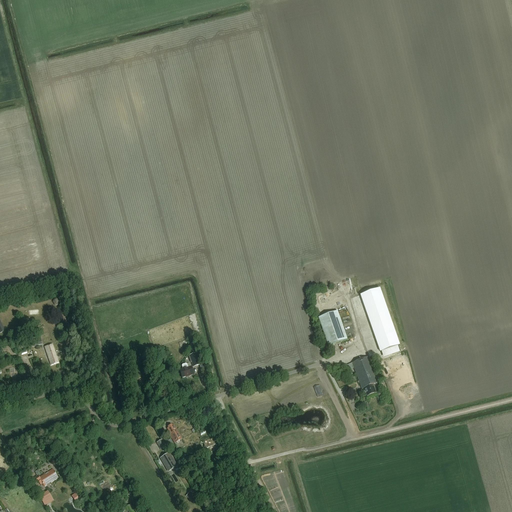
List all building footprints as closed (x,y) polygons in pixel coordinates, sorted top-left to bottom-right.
[(380,289),(361,295),(381,353),(400,346),(380,289)] [(336,312),(317,319),(328,348),(347,341),(336,312)] [(60,337),(71,333),(69,326),(58,329),(60,337)] [(187,340),(180,343),(184,351),(187,349),(185,346),(189,344),(187,340)] [(51,366),(58,363),(52,345),(44,348),(51,366)] [(195,354),(189,356),(192,365),(193,368),(199,365),(199,363),(195,354)] [(411,380),(402,355),(392,358),(401,384),(411,380)] [(373,385),(379,383),(369,357),(352,364),(362,390),(363,389),(364,392),(366,392),(368,397),(376,393),(373,385)] [(187,364),(185,364),(182,365),(182,366),(183,370),(180,371),(182,378),(188,376),(189,376),(193,375),(191,367),(188,368),(187,364)] [(168,428),(167,429),(168,432),(174,444),(182,439),(174,425),(172,426),(172,425),(168,427),(168,428)] [(165,447),(161,440),(156,443),(160,450),(165,447)] [(169,454),(160,459),(168,472),(169,471),(170,471),(172,470),(172,469),(176,467),(169,454)] [(186,461),(183,455),(178,458),(181,463),(186,461)] [(44,487),(58,479),(52,470),(39,478),(38,476),(32,480),(35,485),(38,482),(40,485),(42,484),(44,487)] [(39,495),(43,506),(53,502),(49,491),(39,495)] [(197,498),(190,492),(186,497),(193,503),(197,498)]
